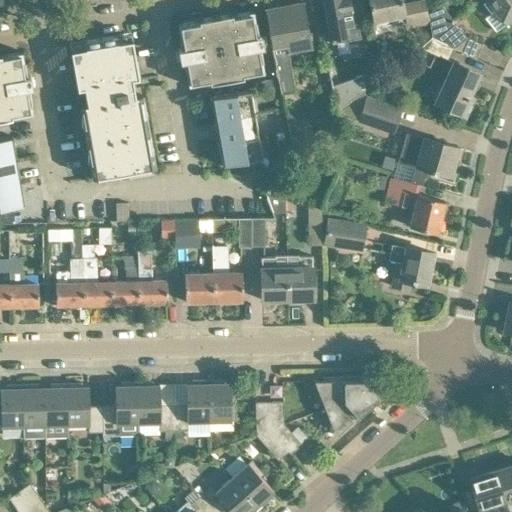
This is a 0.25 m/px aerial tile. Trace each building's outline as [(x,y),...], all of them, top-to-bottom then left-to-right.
[(323,0),(331,43),(360,38),(357,23),(353,24),(351,9),(349,0),(323,0)] [(368,0),(371,9),(373,21),(404,15),(406,25),(414,24),(415,26),(428,23),(427,20),(429,21),(427,13),(426,14),(423,0),(420,0),(402,4),(401,0),(368,0)] [(511,0),(485,0),(506,25),(511,19),(511,0)] [(303,2),(265,8),(269,30),(270,30),(281,93),(294,90),(288,52),(311,48),(303,2)] [(427,13),(429,21),(432,36),(452,19),(439,3),(427,13)] [(231,13),(215,16),(227,79),(242,77),(242,76),(263,72),(262,62),(262,61),(260,47),(263,47),(260,35),(258,35),(255,21),(254,21),(253,11),(231,14),(231,13)] [(178,34),(180,44),(181,49),(178,49),(180,61),(183,61),(186,79),(187,78),(188,85),(209,82),(209,83),(227,79),(215,16),(198,19),(198,20),(177,24),(179,34),(178,34)] [(452,19),(432,36),(452,45),(451,47),(453,47),(475,58),(482,42),(464,34),(452,19)] [(85,47),(70,50),(77,88),(84,87),(87,104),(80,105),(81,110),(81,127),(84,127),(87,145),(88,163),(90,163),(93,178),(154,167),(152,152),(154,151),(148,135),(145,116),(148,115),(142,99),(142,94),(135,96),(132,79),(139,78),(132,39),(117,42),(116,35),(83,41),(85,47)] [(431,38),(420,47),(447,59),(453,47),(451,47),(431,38)] [(0,54),(0,119),(11,117),(32,113),(31,102),(29,88),(32,88),(30,75),(27,76),(24,61),(23,61),(22,51),(0,55),(0,54)] [(435,102),(446,107),(464,115),(472,97),(469,96),(479,73),(454,62),(435,102)] [(274,77),(260,80),(261,88),(267,87),(275,86),(274,77)] [(275,86),(267,87),(269,101),(278,99),(275,86)] [(250,90),(210,97),(212,109),(213,109),(214,119),(254,112),(250,90)] [(392,129),(399,109),(367,98),(360,118),(392,129)] [(297,109),(286,112),(287,116),(290,129),(300,127),(297,109)] [(254,112),(214,119),(216,131),(218,141),(257,134),(254,112)] [(331,114),(315,117),(317,129),(331,118),(331,114)] [(290,129),(277,131),(274,132),(277,145),(292,142),(290,129)] [(435,170),(450,174),(457,147),(412,134),(408,133),(401,161),(416,165),(430,169),(430,170),(434,172),(435,170)] [(257,134),(218,141),(217,141),(219,153),(220,153),(222,165),(261,158),(257,134)] [(0,138),(0,160),(15,158),(14,148),(14,147),(12,136),(0,138)] [(15,158),(0,160),(0,183),(19,180),(17,170),(18,170),(16,158),(15,158)] [(372,187),(383,190),(386,176),(376,174),(372,187)] [(419,184),(400,180),(390,177),(383,198),(396,201),(396,203),(401,205),(412,208),(408,225),(437,233),(445,201),(417,195),(419,184)] [(19,180),(0,183),(0,222),(12,223),(12,207),(23,206),(21,192),(22,192),(20,180),(19,180)] [(265,191),(273,213),(285,213),(285,198),(265,191)] [(320,209),(307,205),(308,244),(321,244),(320,209)] [(361,251),(366,223),(326,217),(322,245),(361,251)] [(198,247),(198,218),(174,219),(174,237),(174,247),(198,247)] [(174,237),(174,219),(173,219),(161,219),(161,237),(174,237)] [(237,219),(237,246),(252,246),(252,219),(237,219)] [(252,219),(252,246),(265,246),(265,219),(252,219)] [(135,223),(127,223),(127,234),(135,234),(135,223)] [(81,228),(47,229),(48,241),(69,240),(69,256),(82,256),(82,257),(69,258),(69,270),(56,271),(56,281),(55,281),(56,305),(83,304),(81,228)] [(92,244),(82,245),(83,304),(111,303),(110,280),(97,280),(95,280),(95,269),(95,257),(94,257),(92,257),(92,247),(92,244)] [(396,260),(395,266),(391,286),(408,289),(410,280),(427,284),(433,252),(392,244),(389,258),(396,260)] [(242,300),(241,272),(228,272),(227,246),(212,246),(213,272),(213,301),(242,300)] [(151,279),(150,251),(136,251),(137,256),(139,302),(167,302),(166,279),(151,279)] [(298,256),(287,256),(288,299),(313,299),(312,255),(298,255),(298,256)] [(124,280),(110,280),(111,303),(139,302),(137,256),(123,257),(124,280)] [(261,256),(261,280),(262,300),(288,299),(287,256),(273,256),(261,256)] [(0,272),(9,272),(8,259),(0,258),(0,272)] [(21,258),(8,259),(9,272),(9,283),(10,283),(10,306),(38,305),(38,285),(37,282),(24,282),(24,271),(21,271),(21,258)] [(184,273),(185,301),(213,301),(213,272),(184,273)] [(9,283),(0,282),(0,306),(10,306),(10,283),(9,283)] [(314,380),(316,387),(325,408),(374,388),(370,380),(370,379),(359,379),(359,376),(322,377),(322,380),(314,380)] [(208,421),(208,379),(191,380),(192,387),(185,388),(186,403),(173,404),(173,430),(187,429),(187,421),(208,421)] [(230,402),(230,386),(224,387),(224,379),(208,379),(208,421),(235,420),(234,402),(230,402)] [(138,423),(137,381),(120,382),(121,389),(114,389),(115,405),(101,405),(102,432),(102,435),(138,435),(138,423)] [(159,422),(159,430),(164,430),(173,430),(173,404),(160,404),(159,388),(153,388),(153,381),(137,381),(138,423),(159,422)] [(67,425),(65,383),(49,383),(50,391),(44,391),(45,425),(45,437),(67,436),(67,425)] [(102,432),(101,405),(89,406),(88,390),(82,390),(82,383),(65,383),(67,425),(88,424),(88,432),(102,432)] [(23,426),(22,384),(6,384),(6,392),(0,392),(0,426),(17,426),(23,426)] [(45,425),(44,391),(38,391),(38,384),(22,384),(23,426),(23,437),(45,437),(45,425)] [(374,388),(325,408),(333,429),(336,435),(342,430),(344,432),(372,408),(369,405),(378,397),(377,397),(374,388)] [(268,401),(255,402),(256,435),(269,429),(268,401)] [(283,401),(268,401),(269,429),(284,424),(283,401)] [(302,444),(284,424),(269,429),(288,451),(290,454),(302,444)] [(278,460),(288,451),(269,429),(256,435),(278,460)] [(182,435),(173,435),(174,444),(183,443),(182,435)] [(173,459),(164,459),(164,467),(173,467),(173,459)] [(270,488),(260,476),(263,473),(251,460),(231,477),(259,508),(271,497),(266,492),(270,488)] [(511,464),(496,469),(503,490),(507,501),(511,499),(511,464)] [(503,490),(496,469),(469,478),(479,509),(469,511),(499,511),(509,509),(507,501),(503,490)] [(254,511),(259,508),(231,477),(215,491),(210,485),(199,495),(214,511),(219,511),(227,506),(232,511),(254,511)] [(152,478),(144,486),(151,494),(159,486),(152,478)] [(30,482),(8,497),(16,509),(37,493),(30,482)] [(111,483),(103,483),(103,493),(111,490),(111,483)] [(37,493),(16,509),(18,511),(33,511),(45,504),(37,493)] [(214,511),(199,495),(189,504),(186,500),(173,511),(214,511)] [(67,498),(67,507),(68,507),(78,502),(78,498),(67,498)] [(458,501),(449,505),(451,511),(461,511),(463,511),(458,501)]
